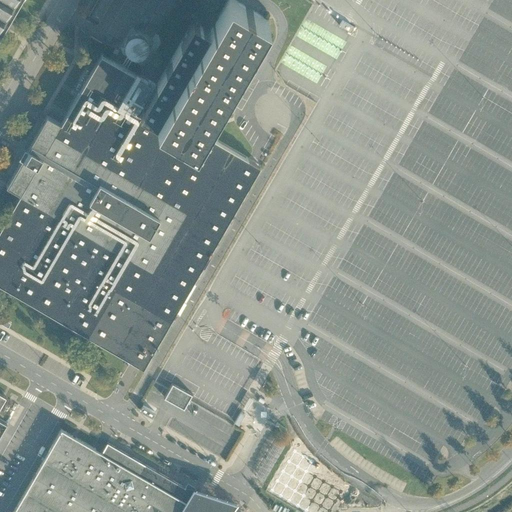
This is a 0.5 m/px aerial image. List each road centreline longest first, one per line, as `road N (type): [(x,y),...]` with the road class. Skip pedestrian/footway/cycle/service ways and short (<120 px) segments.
road 1 (unclassified): [(121,422),(291,130),(264,90),(282,25),(260,0)]
road 2 (unclassified): [(0,352),(121,422)]
road 3 (unclassified): [(121,422),(242,492)]
road 4 (unclassified): [(68,0),(0,117)]
